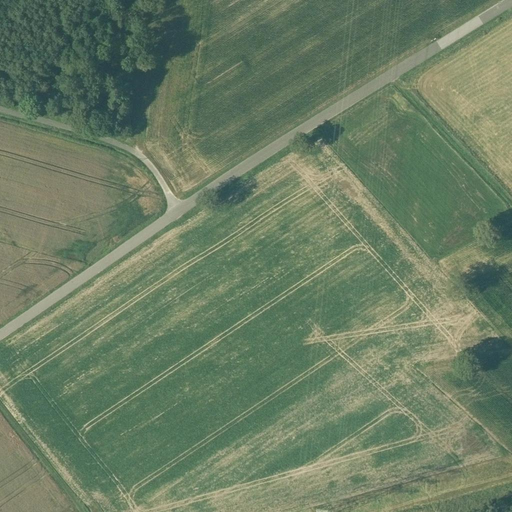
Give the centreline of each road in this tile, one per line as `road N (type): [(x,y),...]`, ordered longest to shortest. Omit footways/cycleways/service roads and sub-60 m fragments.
road 1 (unclassified): [(0,335),(178,210),(511,0)]
road 2 (track): [(511,205),(391,75)]
road 3 (track): [(141,157),(154,0)]
road 4 (track): [(0,403),(80,511)]
